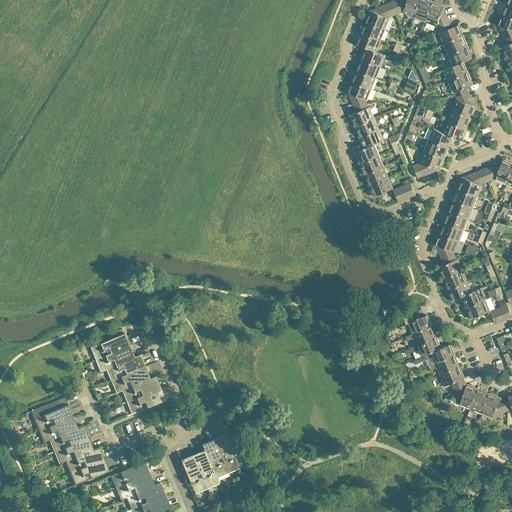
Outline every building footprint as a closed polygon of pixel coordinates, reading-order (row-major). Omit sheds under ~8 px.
[(413,18),(420,0),(397,0),(395,1),(400,12),(402,11),(402,12),(402,13),(413,18)] [(424,22),(432,3),(426,0),(420,0),(413,18),(424,22)] [(400,12),(395,1),(390,3),(395,14),(400,12)] [(395,14),(390,3),(385,5),(390,16),(395,14)] [(449,23),(446,15),(442,13),(444,7),(432,3),(424,22),(436,27),(436,25),(437,26),(438,28),(449,23)] [(511,4),(506,3),(502,14),(511,17),(511,4)] [(390,16),(385,5),(376,9),(375,13),(369,10),(365,22),(384,30),(389,18),(387,18),(388,17),(390,16)] [(511,37),(511,17),(502,14),(497,25),(499,26),(505,40),(511,37)] [(380,41),(384,30),(365,22),(360,33),(380,41)] [(451,28),(449,23),(438,28),(440,33),(439,33),(444,45),(463,36),(458,25),(451,28)] [(375,52),(380,41),(360,33),(356,44),(375,52)] [(468,47),(465,42),(463,36),(444,45),(448,56),(468,47)] [(511,37),(505,40),(507,45),(500,48),(505,59),(511,56),(511,37)] [(380,67),(384,55),(375,52),(356,44),(355,44),(365,48),(360,59),(380,67)] [(472,59),(468,47),(448,56),(453,67),(472,59)] [(375,78),(380,67),(360,59),(356,70),(375,78)] [(468,73),(463,63),(472,59),(453,67),(443,70),(448,82),(468,73)] [(429,77),(427,73),(424,66),(418,69),(423,80),(429,77)] [(371,89),(375,78),(356,70),(351,81),(371,89)] [(418,82),(414,72),(412,71),(408,79),(409,79),(418,82)] [(468,93),(465,88),(472,85),(468,73),(448,82),(453,93),(454,92),(456,98),(468,93)] [(405,89),(413,93),(418,82),(409,79),(405,89)] [(366,100),(371,89),(351,81),(347,92),(353,95),(351,98),(355,107),(366,102),(365,100),(366,100)] [(470,105),(471,102),(468,93),(456,98),(458,101),(456,100),(451,111),(471,119),(475,108),(470,105)] [(374,118),(369,107),(368,107),(366,102),(355,107),(357,112),(350,115),(355,126),(374,118)] [(466,130),(471,119),(451,111),(447,122),(466,130)] [(379,129),(374,118),(355,126),(359,137),(379,129)] [(462,141),(466,130),(447,122),(442,133),(462,141)] [(383,140),(379,129),(359,137),(364,148),(354,152),(355,152),(374,144),(383,140)] [(448,149),(452,138),(462,142),(462,141),(442,133),(433,130),(428,141),(448,149)] [(443,160),(448,149),(428,141),(424,152),(443,160)] [(379,155),(374,144),(355,152),(359,163),(379,155)] [(431,172),(433,169),(439,171),(443,160),(424,152),(419,163),(420,164),(413,167),(417,178),(431,172)] [(383,166),(379,155),(359,163),(364,174),(383,166)] [(506,185),(511,169),(511,164),(503,160),(500,166),(496,164),(488,168),(493,179),(495,178),(495,179),(495,180),(506,185)] [(388,177),(383,166),(364,174),(368,185),(388,177)] [(493,179),(488,168),(483,170),(487,181),(493,179)] [(487,181),(483,170),(478,172),(482,183),(487,181)] [(482,183),(478,172),(469,176),(467,180),(462,177),(457,189),(477,197),(481,185),(480,185),(480,184),(482,183)] [(392,188),(388,177),(368,185),(373,197),(392,188)] [(415,195),(410,184),(404,186),(409,197),(415,195)] [(409,197),(404,186),(399,188),(404,199),(409,197)] [(404,199),(399,188),(393,191),(398,202),(404,199)] [(472,208),(477,197),(457,189),(453,200),(472,208)] [(468,219),(472,208),(453,200),(448,211),(468,219)] [(463,230),(468,219),(448,211),(444,222),(463,230)] [(459,241),(463,230),(444,222),(439,233),(459,241)] [(453,255),(452,253),(453,252),(454,252),(459,241),(439,233),(435,244),(440,247),(438,251),(442,259),(453,255)] [(455,260),(453,255),(442,259),(444,264),(437,267),(442,279),(461,270),(457,259),(455,260)] [(466,281),(461,270),(442,279),(447,290),(466,281)] [(470,292),(466,281),(447,290),(451,301),(460,297),(480,289),(480,288),(470,292)] [(484,300),(480,289),(460,297),(465,308),(484,300)] [(489,311),(484,300),(465,308),(470,319),(489,311)] [(511,317),(510,313),(507,306),(501,309),(506,320),(511,317)] [(506,320),(501,309),(496,311),(500,322),(506,320)] [(500,322),(496,311),(490,314),(494,324),(500,322)] [(432,327),(427,315),(413,321),(410,315),(398,320),(400,327),(401,326),(402,330),(409,328),(412,334),(412,335),(432,327)] [(436,338),(432,327),(412,335),(412,334),(405,337),(407,341),(414,339),(416,345),(417,346),(436,338)] [(95,360),(130,345),(129,345),(124,334),(125,334),(124,333),(122,329),(113,333),(115,337),(90,347),(90,348),(91,348),(96,359),(95,359),(95,360)] [(503,336),(500,337),(496,339),(501,350),(507,347),(503,336)] [(421,357),(424,356),(450,345),(441,348),(436,338),(417,346),(416,345),(410,348),(411,352),(418,350),(421,357)] [(100,372),(140,355),(140,354),(134,357),(129,346),(130,346),(130,345),(95,360),(96,360),(101,371),(100,371),(100,372)] [(450,345),(424,356),(425,360),(432,357),(435,364),(455,356),(450,345)] [(395,356),(398,362),(406,357),(402,352),(395,356)] [(111,381),(145,367),(145,366),(144,366),(139,355),(140,355),(100,372),(107,369),(111,380),(110,381),(111,381)] [(459,367),(455,356),(435,364),(428,367),(430,371),(437,368),(440,375),(459,367)] [(116,393),(156,376),(155,376),(149,378),(145,367),(111,381),(112,381),(116,392),(115,392),(116,393)] [(464,378),(459,367),(440,375),(444,386),(451,383),(453,388),(464,384),(462,379),(464,378)] [(126,402),(161,388),(160,388),(155,377),(156,376),(116,393),(122,390),(127,401),(126,402)] [(470,409),(478,389),(467,385),(466,386),(465,385),(464,384),(453,388),(457,397),(461,399),(459,404),(470,409)] [(131,414),(165,400),(165,399),(160,389),(161,388),(126,402),(126,403),(127,402),(132,413),(131,413),(131,414)] [(481,413),(489,394),(478,389),(470,409),(467,416),(471,417),(474,410),(481,413)] [(508,410),(503,399),(501,400),(500,400),(501,399),(489,394),(481,413),(493,418),(495,413),(499,414),(508,410)] [(511,394),(508,396),(508,397),(503,399),(508,410),(511,408),(511,394)] [(68,405),(65,397),(30,411),(34,419),(35,419),(39,430),(39,431),(73,416),(72,416),(68,405)] [(44,442),(83,426),(83,425),(77,428),(73,417),(73,416),(39,431),(40,431),(44,442)] [(54,451),(88,437),(83,426),(84,426),(83,426),(44,442),(44,443),(50,440),(55,451),(54,451)] [(240,468),(225,433),(225,434),(214,439),(214,438),(213,438),(228,473),(228,472),(239,467),(239,468),(240,468)] [(59,463),(99,447),(99,446),(93,449),(88,438),(89,438),(88,437),(54,451),(54,452),(55,451),(60,463),(59,463)] [(228,473),(213,438),(213,439),(202,444),(202,443),(218,483),(219,483),(216,477),(227,472),(227,473),(228,473)] [(218,483),(202,443),(201,443),(204,450),(193,455),(192,454),(206,488),(207,488),(206,487),(218,483)] [(99,447),(59,463),(59,464),(66,461),(71,472),(70,472),(70,473),(104,458),(103,458),(99,447)] [(206,488),(192,454),(192,455),(181,459),(180,459),(195,493),(195,492),(205,488),(206,489),(206,488)] [(104,458),(70,473),(71,473),(75,484),(75,485),(109,470),(108,470),(104,459),(104,458)] [(115,487),(149,473),(144,462),(145,462),(144,461),(110,476),(111,476),(116,487),(115,487)] [(121,498),(120,499),(160,482),(154,485),(149,474),(150,473),(149,473),(115,487),(115,488),(116,487),(121,498)] [(131,509),(165,495),(165,494),(164,494),(160,483),(160,482),(120,499),(120,500),(127,497),(132,508),(131,509)] [(157,511),(170,506),(169,506),(165,495),(131,509),(132,509),(133,511),(157,511)]
